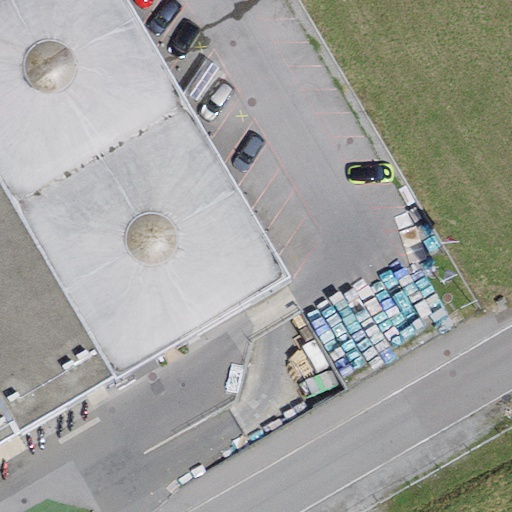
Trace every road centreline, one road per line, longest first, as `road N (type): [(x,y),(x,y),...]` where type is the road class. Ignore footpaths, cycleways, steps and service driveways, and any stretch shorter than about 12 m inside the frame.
road 1 (unknown): [(234,0),(333,169),(348,222),(345,251),(328,270),(0,477)]
road 2 (unclassified): [(251,511),(511,359)]
